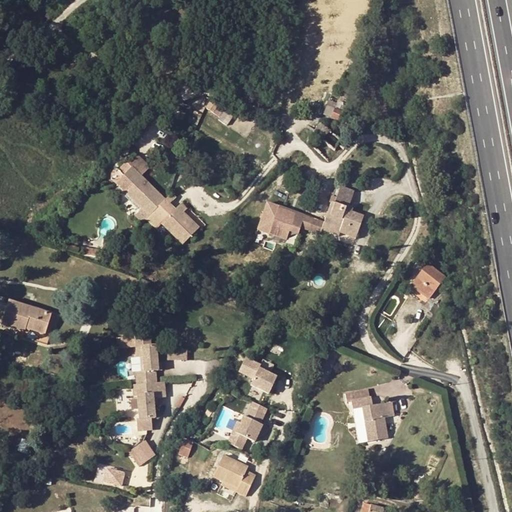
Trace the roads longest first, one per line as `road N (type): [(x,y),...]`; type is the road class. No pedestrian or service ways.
road 1 (residential): [(44,34),(78,53),(269,115),(323,166),(335,166),(367,139),(395,145),(417,224),(363,313),(362,328),(380,356),(462,384),(494,511)]
road 2 (motorway): [(459,0),(511,279)]
road 3 (residential): [(157,511),(160,457),(203,377)]
